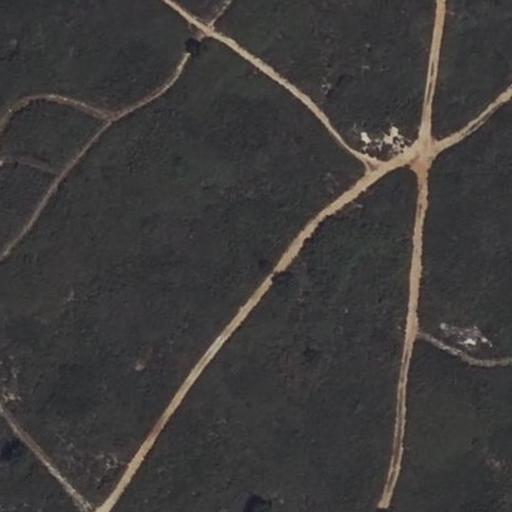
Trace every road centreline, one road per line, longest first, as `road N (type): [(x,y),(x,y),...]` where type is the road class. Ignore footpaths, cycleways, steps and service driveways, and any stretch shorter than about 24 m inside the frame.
road 1 (track): [(371,511),(409,326),(428,0)]
road 2 (track): [(419,161),(338,210),(285,263),(97,511)]
road 3 (track): [(164,0),(316,110),(386,186)]
